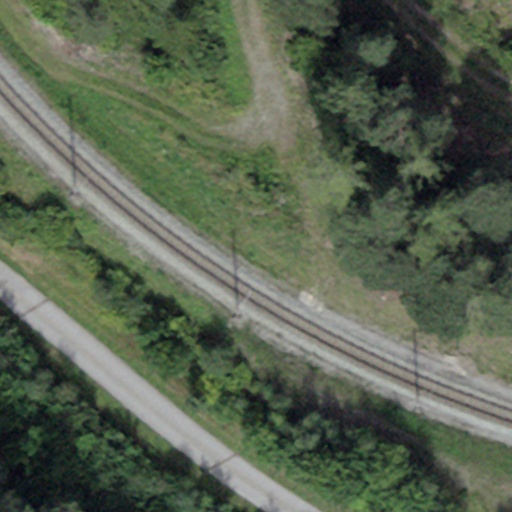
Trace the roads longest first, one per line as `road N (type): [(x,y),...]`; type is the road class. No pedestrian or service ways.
road 1 (track): [(239,0),(270,103),(265,119),(240,134),(81,71),(15,19)]
road 2 (residential): [(0,285),(197,445),(303,511)]
road 3 (track): [(511,93),(397,0)]
